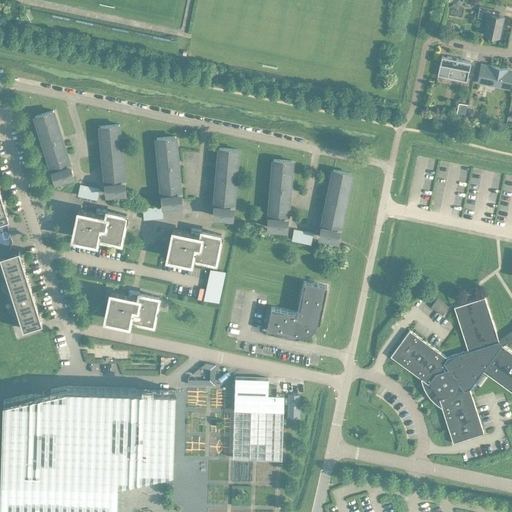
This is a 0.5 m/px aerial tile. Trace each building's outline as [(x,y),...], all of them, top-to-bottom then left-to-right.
[(499,10),(479,6),(476,17),(486,20),(483,35),(499,38),(503,17),(498,16),(499,10)] [(442,19),(449,21),(451,15),(443,13),(442,19)] [(437,75),(466,81),(470,61),(441,55),(437,75)] [(477,82),(508,89),(511,73),(510,71),(507,70),(507,69),(490,66),(489,66),(481,64),(477,82)] [(455,113),(464,115),(466,104),(457,103),(455,113)] [(55,120),(52,111),(34,116),(37,126),(55,181),(73,175),(55,120)] [(119,134),(118,125),(99,126),(100,136),(106,194),(125,192),(119,134)] [(157,148),(162,206),(181,204),(176,146),(175,136),(156,138),(157,148)] [(218,157),(214,197),(213,216),(232,217),(237,159),(237,150),(218,148),(218,157)] [(267,227),(286,229),(291,171),(291,170),(292,161),(273,159),(272,169),(267,227)] [(351,174),(333,170),(331,179),(330,179),(318,236),(337,240),(349,183),(351,174)] [(79,175),(66,180),(68,188),(82,184),(79,175)] [(163,218),(162,207),(142,208),(143,220),(163,218)] [(121,242),(123,230),(124,227),(126,226),(127,226),(127,225),(126,222),(125,222),(126,215),(95,209),(96,209),(95,214),(78,210),(72,237),(96,242),(97,237),(121,242)] [(30,286),(12,228),(0,231),(0,258),(11,292),(30,286)] [(173,230),(167,257),(191,262),(192,257),(215,262),(221,235),(190,228),(190,229),(191,229),(190,233),(173,230)] [(313,233),(293,229),(291,240),(310,244),(313,233)] [(224,273),(218,271),(212,270),(205,300),(218,302),(224,273)] [(316,325),(317,323),(319,323),(326,286),(303,281),(297,310),(294,312),(271,307),(266,330),(298,337),(298,335),(301,335),(304,335),(306,334),(309,333),(311,332),(313,330),(315,328),(316,325)] [(153,324),(155,312),(159,297),(128,290),(128,291),(129,291),(128,295),(110,292),(105,319),(129,324),(130,319),(153,324)] [(511,330),(498,340),(484,297),(453,307),(467,351),(446,358),(409,330),(390,356),(427,383),(428,384),(429,383),(433,386),(438,392),(440,398),(438,398),(452,443),(483,433),(469,389),(482,371),(511,392),(511,352),(501,345),(511,337),(511,330)] [(235,377),(232,458),(281,460),(283,395),(276,395),(276,387),(268,386),(268,378),(235,377)] [(2,413),(0,491),(0,511),(117,511),(118,488),(118,481),(155,473),(173,469),(176,390),(66,387),(31,394),(3,400),(2,413)]
